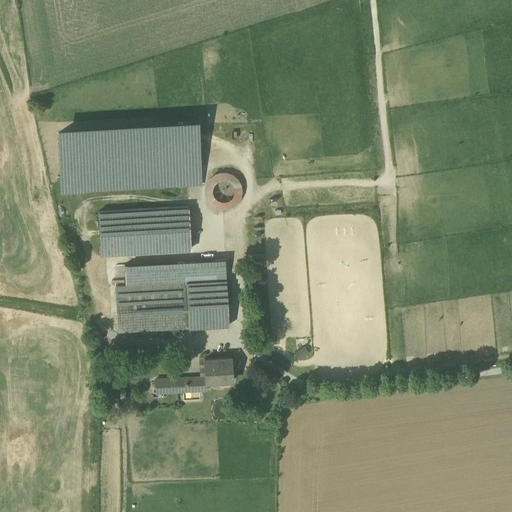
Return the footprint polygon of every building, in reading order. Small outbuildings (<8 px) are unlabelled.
[(198,125),(58,132),(61,186),(201,179),(198,125)] [(221,172),(215,174),(210,178),(207,183),(206,189),(207,195),(210,201),(215,205),(213,210),(218,212),(220,207),(226,207),(232,205),(237,201),(240,196),(241,190),(240,184),(237,179),(233,175),(227,173),(221,172)] [(189,206),(98,211),(101,253),(191,248),(189,206)] [(225,259),(125,264),(126,285),(187,281),(196,281),(195,265),(216,264),(217,280),(226,279),(225,259)] [(216,264),(195,265),(196,281),(217,280),(216,264)] [(196,281),(187,281),(190,327),(229,325),(228,302),(232,302),(231,281),(227,281),(227,279),(226,279),(217,280),(196,281)] [(126,285),(116,285),(119,331),(163,329),(179,328),(190,327),(187,281),(126,285)] [(301,348),(295,352),(299,359),(306,354),(301,348)] [(232,357),(206,358),(207,376),(207,381),(208,381),(233,380),(232,357)] [(207,376),(180,378),(181,391),(208,389),(208,381),(207,381),(207,376)] [(180,378),(158,379),(158,392),(181,391),(180,378)]
